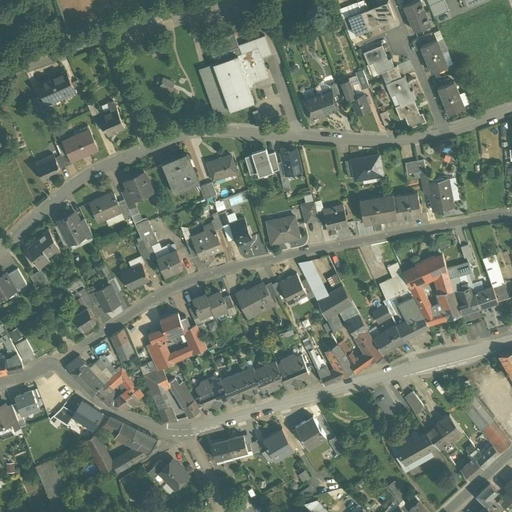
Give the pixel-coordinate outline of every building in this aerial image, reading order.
[(420,0),(417,0),(404,6),(409,19),(425,12),(420,0)] [(448,13),(443,1),(430,6),(435,18),(448,13)] [(388,2),(375,7),(381,24),(395,19),(388,2)] [(375,7),(362,12),(368,29),(381,24),(375,7)] [(362,12),(349,17),(353,28),(356,34),(368,29),(362,12)] [(425,12),(409,19),(415,31),(431,25),(425,12)] [(353,28),(349,17),(343,19),(348,30),(353,28)] [(234,33),(208,42),(215,63),(242,54),(239,45),(236,38),(234,33)] [(265,36),(239,45),(242,54),(258,48),(262,58),(271,54),(265,36)] [(437,40),(421,46),(427,59),(442,53),(437,40)] [(388,60),(382,45),(364,53),(369,65),(374,63),(378,74),(381,73),(386,71),(394,67),(391,59),(388,60)] [(215,63),(213,64),(214,64),(230,110),(254,102),(249,88),(255,86),(254,83),(269,77),(262,58),(258,48),(242,54),(215,63)] [(442,53),(427,59),(432,72),(448,66),(442,53)] [(203,68),(199,69),(211,102),(216,115),(230,110),(214,64),(203,68)] [(394,67),(386,71),(388,76),(399,72),(397,66),(394,67)] [(67,71),(52,78),(60,97),(75,91),(72,82),(67,71)] [(399,72),(388,76),(391,82),(402,77),(399,72)] [(365,75),(357,77),(362,90),(369,87),(365,75)] [(391,82),(386,84),(391,96),(396,94),(400,105),(414,99),(416,98),(413,90),(410,91),(404,76),(391,82)] [(52,78),(37,84),(42,95),(45,104),(46,103),(60,97),(52,78)] [(174,83),(164,79),(163,81),(161,85),(160,87),(171,91),(172,87),(174,83)] [(355,96),(349,79),(342,82),(348,99),(351,98),(355,96)] [(82,93),(77,80),(72,82),(75,91),(77,95),(82,93)] [(454,81),(438,87),(444,100),(459,94),(454,81)] [(342,100),(336,83),(330,86),(331,90),(332,90),(336,102),(342,100)] [(336,102),(332,90),(331,90),(318,95),(325,113),(338,108),(336,102)] [(355,96),(351,98),(357,114),(371,108),(365,92),(355,96)] [(459,94),(444,100),(449,113),(465,106),(459,94)] [(45,104),(42,95),(36,98),(42,111),(48,108),(46,103),(45,104)] [(318,95),(304,100),(305,101),(310,116),(311,118),(325,113),(318,95)] [(400,105),(396,107),(400,118),(405,116),(410,127),(426,121),(422,112),(420,113),(414,99),(400,105)] [(305,101),(299,103),(305,118),(310,116),(305,101)] [(98,113),(94,102),(88,105),(92,116),(98,113)] [(117,109),(99,117),(104,127),(105,127),(108,136),(114,134),(114,132),(125,127),(117,109)] [(261,121),(257,110),(252,112),(256,123),(261,121)] [(391,122),(387,110),(380,113),(385,125),(391,122)] [(89,130),(63,141),(68,152),(71,161),(72,161),(98,149),(89,130)] [(266,148),(251,153),(252,155),(245,157),(250,174),(258,172),(259,176),(273,171),(268,154),(266,148)] [(301,170),(296,150),(281,153),(283,162),(286,174),(301,170)] [(68,152),(61,155),(66,166),(73,163),(72,161),(71,161),(68,152)] [(278,164),(275,152),(268,154),(273,171),(279,170),(278,164)] [(54,154),(35,162),(43,180),(62,172),(60,169),(55,158),(54,154)] [(187,154),(163,163),(163,164),(168,174),(175,191),(199,182),(187,154)] [(379,154),(351,159),(355,176),(355,179),(383,173),(379,154)] [(66,166),(61,155),(55,158),(60,169),(66,166)] [(232,155),(207,162),(213,180),(237,172),(232,155)] [(351,159),(346,160),(349,177),(355,176),(351,159)] [(417,159),(405,161),(408,174),(419,172),(417,159)] [(283,162),(278,164),(279,170),(281,177),(287,176),(286,174),(283,162)] [(168,174),(163,164),(158,166),(162,176),(168,174)] [(144,172),(126,180),(129,188),(134,199),(146,193),(145,190),(151,187),(144,172)] [(427,177),(421,178),(423,192),(430,190),(428,181),(427,177)] [(448,177),(428,181),(430,190),(431,197),(434,196),(436,208),(454,205),(452,198),(450,188),(448,177)] [(212,181),(206,184),(211,196),(217,194),(212,181)] [(206,184),(200,186),(204,199),(211,196),(206,184)] [(457,187),(450,188),(452,198),(459,197),(457,187)] [(129,188),(121,191),(125,199),(129,208),(137,204),(134,199),(129,188)] [(417,191),(393,196),(397,215),(398,218),(422,213),(417,191)] [(113,192),(90,202),(99,221),(121,211),(122,210),(118,202),(113,192)] [(393,192),(360,199),(364,222),(397,215),(393,196),(393,192)] [(129,208),(125,199),(118,202),(122,210),(121,211),(124,219),(132,215),(129,208)] [(216,203),(219,210),(226,206),(222,199),(216,203)] [(314,201),(302,204),(306,222),(319,218),(317,210),(314,201)] [(344,208),(324,213),(326,221),(328,229),(335,228),(335,226),(348,223),(344,208)] [(323,209),(317,210),(319,218),(320,223),(326,221),(323,209)] [(225,211),(218,214),(219,217),(222,225),(230,223),(225,211)] [(79,221),(75,212),(59,220),(69,241),(72,240),(72,241),(74,242),(78,240),(79,238),(78,237),(85,233),(79,221)] [(294,215),(267,221),(272,243),(299,237),(294,215)] [(222,225),(219,217),(212,220),(213,222),(216,230),(222,227),(222,225)] [(93,234),(85,218),(79,221),(85,233),(87,237),(93,234)] [(149,220),(137,226),(142,238),(142,237),(154,232),(149,220)] [(246,221),(231,226),(237,242),(252,237),(246,221)] [(216,230),(213,222),(203,226),(205,230),(191,236),(194,242),(198,253),(200,256),(215,249),(216,252),(224,249),(216,230)] [(61,247),(49,229),(37,237),(39,240),(48,255),(61,247)] [(154,232),(142,237),(142,238),(146,246),(146,247),(152,245),(158,242),(154,232)] [(191,236),(185,238),(188,245),(194,242),(191,236)] [(39,240),(27,248),(38,265),(50,258),(48,255),(39,240)] [(158,242),(152,245),(158,257),(164,254),(162,250),(158,242)] [(194,242),(188,245),(192,256),(198,253),(194,242)] [(174,243),(168,246),(168,247),(162,250),(164,254),(177,249),(174,243)] [(468,244),(461,247),(464,256),(467,256),(472,255),(468,244)] [(158,257),(152,245),(146,247),(152,260),(157,258),(158,257)] [(146,246),(139,249),(145,263),(152,260),(146,247),(146,246)] [(158,257),(157,258),(165,275),(181,267),(179,261),(182,260),(177,249),(164,254),(158,257)] [(442,253),(403,271),(411,286),(419,282),(437,274),(447,269),(442,253)] [(506,291),(495,255),(483,259),(493,286),(496,294),(506,291)] [(327,296),(309,260),(298,262),(318,301),(327,296)] [(447,269),(449,276),(450,278),(453,288),(453,290),(455,290),(462,313),(480,308),(475,294),(475,293),(465,262),(447,269)] [(142,263),(122,271),(129,287),(149,278),(142,263)] [(18,267),(7,273),(16,288),(15,288),(16,289),(27,283),(18,267)] [(40,269),(35,272),(38,279),(42,285),(47,281),(40,269)] [(447,269),(437,274),(439,280),(449,276),(447,269)] [(6,272),(0,275),(0,297),(15,288),(16,288),(7,273),(6,272)] [(34,272),(30,275),(34,281),(38,279),(35,272),(34,272)] [(333,287),(344,282),(340,272),(328,277),(333,287)] [(297,273),(281,281),(285,289),(283,290),(290,303),(308,294),(297,273)] [(402,273),(385,281),(392,297),(400,293),(409,289),(402,273)] [(434,313),(419,282),(411,286),(429,324),(461,314),(453,290),(453,288),(450,278),(449,276),(439,280),(442,292),(439,293),(444,308),(434,313)] [(65,287),(69,294),(85,284),(81,277),(65,287)] [(120,290),(114,277),(108,280),(110,285),(110,284),(114,292),(120,290)] [(277,293),(271,281),(264,284),(271,297),(277,293)] [(392,297),(385,281),(379,284),(387,299),(392,297)] [(263,282),(247,291),(245,289),(237,293),(246,312),(262,304),(264,308),(274,303),(271,297),(264,284),(263,282)] [(97,291),(96,292),(101,302),(105,309),(119,302),(114,292),(110,284),(110,285),(97,291)] [(344,285),(333,292),(341,307),(352,300),(344,285)] [(493,286),(475,293),(475,294),(480,308),(498,302),(496,294),(493,286)] [(87,306),(88,308),(95,304),(88,290),(86,287),(76,294),(78,298),(81,296),(87,306)] [(94,287),(88,290),(95,304),(95,305),(101,302),(96,292),(97,291),(94,287)] [(409,289),(400,293),(404,300),(399,303),(405,315),(419,308),(409,289)] [(220,290),(207,296),(213,310),(214,313),(227,308),(222,296),(220,290)] [(506,291),(496,294),(498,302),(508,298),(506,291)] [(341,307),(333,292),(327,296),(335,310),(341,307)] [(207,296),(206,293),(193,298),(196,304),(201,315),(213,310),(207,296)] [(229,294),(222,296),(227,308),(234,305),(229,294)] [(87,306),(81,296),(78,298),(76,299),(82,309),(87,306)] [(335,310),(327,296),(318,301),(326,316),(335,310)] [(201,315),(196,304),(189,307),(194,318),(201,315)] [(82,309),(74,315),(76,320),(74,321),(76,325),(79,323),(82,329),(96,320),(88,308),(87,306),(82,309)] [(386,306),(373,313),(379,323),(392,316),(386,306)] [(419,308),(405,315),(407,318),(398,323),(401,327),(398,329),(404,338),(429,325),(419,308)] [(335,310),(326,316),(333,331),(338,328),(342,325),(335,310)] [(178,311),(160,318),(163,326),(167,335),(185,328),(180,317),(178,311)] [(186,314),(180,317),(185,328),(190,325),(186,314)] [(360,315),(347,323),(355,335),(365,328),(367,327),(360,315)] [(190,325),(185,328),(192,344),(195,351),(207,345),(196,322),(190,325)] [(163,326),(156,329),(160,338),(167,335),(163,326)] [(10,332),(15,341),(23,337),(18,327),(10,332)] [(123,327),(112,334),(116,345),(128,339),(123,327)] [(390,328),(374,339),(383,353),(405,339),(404,339),(404,338),(397,327),(392,331),(390,328)] [(382,354),(365,328),(355,335),(366,353),(371,361),(382,354)] [(160,338),(156,329),(148,332),(152,341),(147,343),(150,348),(162,343),(160,338)] [(7,333),(0,337),(6,344),(11,341),(7,333)] [(16,344),(25,360),(35,355),(26,339),(16,344)] [(128,339),(116,345),(122,358),(134,353),(128,339)] [(310,340),(303,343),(307,349),(313,346),(310,340)] [(17,352),(11,341),(6,344),(5,345),(11,355),(17,352)] [(356,360),(344,341),(339,344),(346,355),(351,363),(356,360)] [(162,343),(150,348),(158,367),(159,367),(162,366),(173,361),(170,354),(165,342),(162,343)] [(192,344),(170,354),(173,361),(195,351),(192,344)] [(353,371),(342,351),(338,344),(338,345),(327,351),(337,369),(341,376),(342,376),(342,377),(353,371)] [(313,351),(312,349),(309,351),(317,370),(321,368),(313,351)] [(511,351),(499,355),(511,377),(511,351)] [(17,352),(11,355),(5,358),(8,371),(23,368),(21,360),(22,360),(17,352)] [(366,353),(359,357),(365,366),(371,361),(366,353)] [(301,354),(297,356),(293,354),(288,356),(297,379),(296,376),(298,375),(301,377),(309,374),(301,354)] [(79,355),(66,365),(74,373),(87,365),(87,364),(79,355)] [(297,379),(288,356),(283,358),(281,363),(278,364),(277,364),(285,384),(297,379)] [(356,360),(351,363),(355,372),(365,366),(359,357),(356,360)] [(109,364),(105,359),(103,360),(100,358),(95,363),(108,378),(113,374),(109,371),(112,368),(109,364)] [(285,384),(277,364),(278,364),(276,360),(265,365),(275,388),(285,384)] [(103,382),(87,365),(74,373),(92,393),(103,382)] [(255,369),(262,387),(261,387),(263,390),(263,391),(264,392),(275,388),(265,365),(255,369)] [(330,372),(327,365),(321,368),(317,370),(320,376),(325,384),(334,380),(330,372)] [(108,378),(95,390),(102,397),(110,388),(111,389),(123,380),(128,375),(122,366),(117,371),(113,374),(108,378)] [(167,378),(162,366),(159,367),(158,367),(155,368),(161,381),(167,378)] [(255,369),(254,366),(243,371),(251,391),(261,387),(262,387),(255,369)] [(155,368),(144,374),(152,392),(161,388),(163,387),(170,384),(168,381),(168,380),(167,378),(161,381),(155,368)] [(337,369),(330,372),(334,380),(341,376),(337,369)] [(251,391),(243,371),(232,375),(240,395),(251,391)] [(135,383),(128,375),(123,380),(130,387),(125,390),(129,395),(134,391),(136,389),(133,385),(135,383)] [(240,395),(232,375),(222,379),(221,379),(228,396),(229,400),(240,395)] [(221,376),(217,378),(212,376),(207,378),(216,401),(228,396),(221,379),(222,379),(221,376)] [(179,383),(175,377),(168,380),(168,381),(170,384),(189,416),(200,410),(199,408),(194,400),(193,399),(182,381),(179,383)] [(216,401),(207,378),(202,380),(200,385),(196,386),(201,397),(204,406),(216,401)] [(111,389),(110,388),(102,397),(108,403),(116,407),(119,404),(124,409),(139,398),(134,391),(129,395),(125,390),(118,396),(111,389)] [(142,396),(137,388),(136,389),(134,391),(139,398),(142,396)] [(161,388),(152,392),(155,401),(165,396),(161,388)] [(32,391),(16,396),(18,402),(22,413),(38,407),(32,391)] [(425,407),(413,392),(405,398),(416,413),(425,407)] [(165,396),(155,401),(159,409),(170,404),(166,396),(165,396)] [(201,397),(194,400),(199,408),(204,406),(201,397)] [(75,411),(73,414),(73,415),(93,427),(102,412),(82,400),(75,411)] [(511,445),(474,400),(464,409),(493,446),(501,454),(511,445)] [(22,413),(18,402),(12,404),(18,419),(24,417),(22,413)] [(18,419),(12,403),(6,405),(13,422),(18,419)] [(6,404),(0,405),(0,426),(13,422),(6,405),(6,404)] [(170,404),(159,409),(164,421),(177,420),(170,404)] [(53,415),(68,424),(73,415),(73,414),(75,411),(64,405),(61,408),(53,415)] [(463,432),(449,414),(436,423),(437,425),(450,441),(451,440),(463,432)] [(137,428),(123,421),(109,415),(101,427),(130,443),(137,428)] [(325,435),(313,416),(296,426),(302,436),(301,436),(307,446),(325,435)] [(450,441),(437,425),(427,432),(437,446),(440,449),(441,448),(450,441)] [(282,427),(263,438),(269,448),(275,458),(269,461),(270,463),(295,449),(282,427)] [(158,439),(137,428),(130,443),(137,447),(148,453),(158,439)] [(112,462),(95,432),(84,440),(102,471),(114,465),(112,462)] [(427,432),(420,436),(419,437),(416,433),(414,435),(412,436),(412,435),(391,447),(394,453),(395,453),(396,456),(405,472),(433,456),(430,450),(433,448),(437,446),(427,432)] [(244,434),(228,439),(232,455),(248,451),(247,449),(246,443),(244,434)] [(343,450),(336,438),(329,442),(338,456),(343,450)] [(228,439),(211,443),(216,459),(232,455),(228,439)] [(450,441),(441,448),(448,457),(458,449),(451,440),(450,441)] [(480,457),(474,463),(471,460),(463,467),(464,468),(461,470),(469,480),(499,453),(493,446),(483,455),(480,457)] [(137,447),(119,457),(125,466),(148,453),(137,447)] [(269,448),(262,452),(269,461),(275,458),(269,448)] [(55,456),(36,465),(53,504),(72,496),(55,456)] [(119,457),(112,462),(114,465),(118,471),(125,466),(119,457)] [(160,459),(148,472),(154,478),(159,472),(161,470),(166,465),(160,459)] [(178,465),(172,459),(166,465),(161,470),(168,477),(168,481),(176,488),(182,482),(185,481),(187,479),(187,476),(189,475),(183,469),(183,468),(180,465),(178,465)] [(234,459),(223,462),(225,469),(239,466),(234,459)] [(161,470),(159,472),(154,478),(163,487),(168,481),(168,477),(161,470)] [(299,475),(304,482),(311,477),(306,470),(299,475)] [(489,484),(477,497),(490,510),(496,504),(491,499),(493,497),(498,493),(489,484)] [(493,497),(491,499),(496,504),(502,511),(511,501),(511,495),(508,491),(498,502),(493,497)] [(415,496),(406,504),(410,508),(419,501),(415,496)] [(314,511),(325,511),(329,509),(317,497),(308,505),(314,511)] [(427,511),(419,501),(410,508),(410,509),(412,511),(427,511)]
